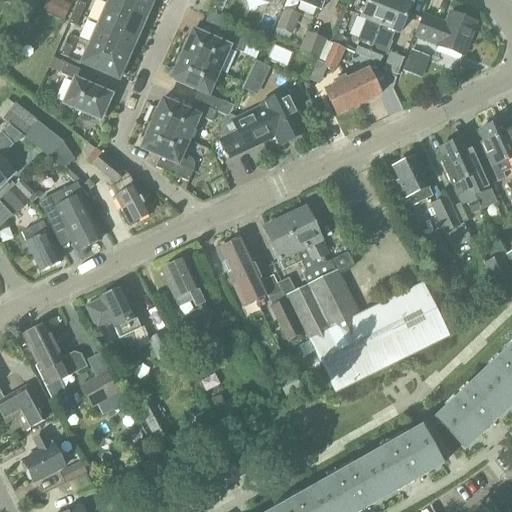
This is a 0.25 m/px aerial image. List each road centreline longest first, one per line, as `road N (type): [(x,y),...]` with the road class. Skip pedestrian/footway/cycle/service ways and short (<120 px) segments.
road 1 (residential): [(204,221),(511,77)]
road 2 (residential): [(204,221),(112,151),(179,0)]
road 3 (residential): [(24,306),(204,221)]
